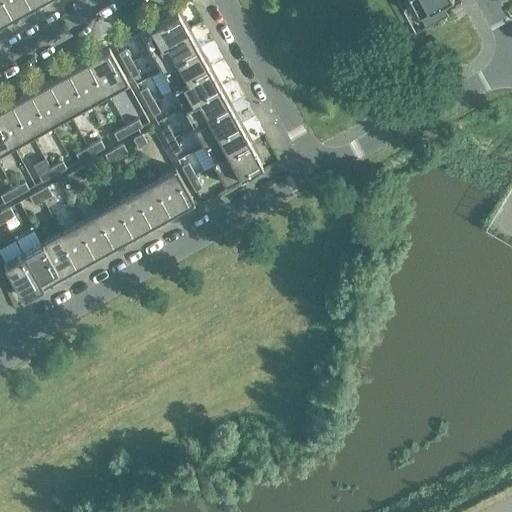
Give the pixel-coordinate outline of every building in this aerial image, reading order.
[(0,0),(0,22),(15,14),(7,0),(0,0)] [(34,4),(32,0),(7,0),(15,14),(34,4)] [(443,2),(447,0),(412,0),(427,26),(449,13),(443,2)] [(151,50),(190,28),(188,29),(177,9),(140,30),(151,50)] [(161,69),(200,47),(198,48),(188,30),(190,29),(190,28),(151,50),(161,69)] [(127,81),(109,47),(89,58),(107,92),(127,81)] [(172,88),(211,66),(208,67),(199,49),(201,48),(200,47),(161,69),(172,88)] [(132,60),(125,48),(118,52),(125,64),(132,60)] [(107,92),(89,58),(70,68),(89,102),(107,92)] [(139,73),(132,60),(125,64),(132,77),(139,73)] [(182,106),(221,85),(221,84),(219,86),(209,68),(211,67),(211,66),(172,88),(182,106)] [(89,102),(70,68),(51,79),(70,113),(89,102)] [(70,113),(51,79),(32,89),(51,123),(70,113)] [(193,125),(232,104),(231,103),(229,105),(219,87),(222,86),(221,85),(182,106),(193,125)] [(153,98),(146,86),(139,90),(146,102),(153,98)] [(51,123),(32,89),(13,100),(32,134),(51,123)] [(160,110),(153,98),(146,102),(153,114),(160,110)] [(32,134),(13,100),(0,107),(0,120),(13,144),(32,134)] [(203,144),(242,123),(242,122),(240,123),(230,105),(232,104),(193,125),(203,144)] [(253,137),(264,134),(259,117),(248,120),(253,137)] [(142,125),(138,118),(126,125),(130,132),(137,128),(142,125)] [(0,151),(13,144),(0,120),(0,151)] [(214,163),(253,142),(252,141),(250,142),(240,124),(242,123),(203,144),(214,163)] [(174,136),(167,124),(160,127),(167,140),(174,136)] [(130,132),(126,125),(113,132),(117,139),(130,132)] [(147,141),(142,132),(140,133),(133,137),(138,147),(147,141)] [(181,148),(174,136),(167,140),(174,152),(181,148)] [(104,146),(100,139),(88,146),(92,153),(104,146)] [(262,163),(251,143),(253,142),(214,163),(225,183),(262,163)] [(128,152),(123,143),(114,148),(119,157),(128,152)] [(92,153),(88,146),(76,153),(80,160),(92,153)] [(119,157),(114,148),(104,153),(110,162),(119,157)] [(66,167),(63,160),(50,167),(54,174),(66,167)] [(54,174),(47,161),(28,172),(35,185),(54,174)] [(195,174),(188,161),(181,165),(188,178),(195,174)] [(90,173),(85,164),(76,169),(81,178),(90,173)] [(194,200),(175,167),(155,178),(174,211),(194,200)] [(81,178),(76,169),(67,174),(72,183),(81,178)] [(202,186),(195,174),(188,178),(195,190),(202,186)] [(174,211),(155,178),(136,188),(155,222),(174,211)] [(29,188),(25,181),(12,187),(16,195),(29,188)] [(52,194),(47,185),(38,190),(43,199),(52,194)] [(16,195),(12,187),(0,194),(4,202),(16,195)] [(155,222),(136,188),(117,198),(136,232),(155,222)] [(43,199),(38,190),(29,195),(34,204),(43,199)] [(136,232),(117,198),(98,209),(117,243),(136,232)] [(15,215),(10,205),(0,210),(5,220),(15,215)] [(117,243),(98,209),(79,219),(98,253),(117,243)] [(98,253),(79,219),(61,230),(79,263),(98,253)] [(79,263),(61,230),(42,240),(60,274),(79,263)] [(60,274),(42,240),(23,251),(42,284),(60,274)] [(42,284),(23,251),(3,262),(22,295),(42,284)]
